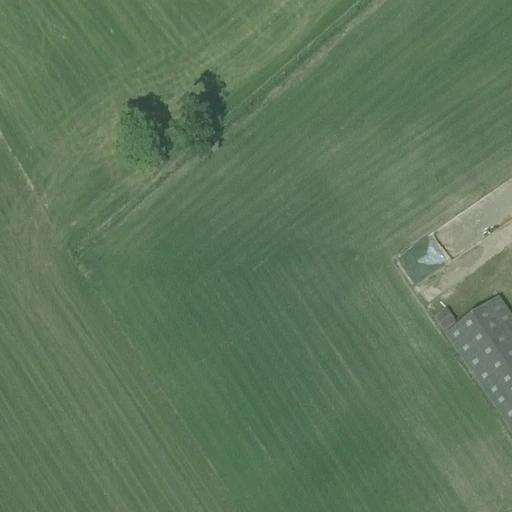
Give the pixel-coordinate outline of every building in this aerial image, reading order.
[(450,164),(458,177),(481,163),(473,149),(450,164)] [(394,179),(404,191),(422,176),(413,164),(394,179)] [(296,178),(282,186),(293,205),(307,197),(296,178)] [(398,281),(466,253),(459,237),(436,246),(432,235),(387,253),(398,281)] [(366,316),(378,308),(366,293),(355,301),(366,316)] [(444,338),(511,436),(511,321),(497,301),(457,329),(447,336),(444,338)] [(446,314),(434,322),(444,338),(447,336),(457,329),(446,314)]
